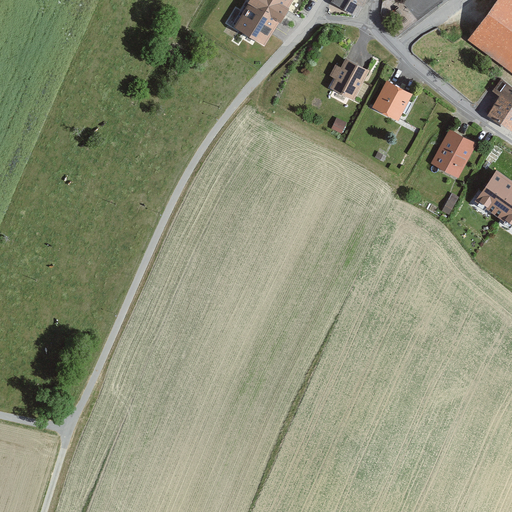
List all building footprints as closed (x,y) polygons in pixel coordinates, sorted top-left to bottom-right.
[(250,0),(235,26),(265,44),(292,0),(250,0)] [(334,0),(333,2),(356,15),(364,0),(334,0)] [(511,0),(496,0),(468,39),(511,71),(511,0)] [(369,70),(346,58),(341,67),(336,64),(330,75),(334,77),(329,87),(354,100),(369,70)] [(511,85),(499,78),(492,89),(501,95),(489,114),(511,128),(511,85)] [(387,80),(373,106),(398,120),(414,93),(387,80)] [(450,128),(431,163),(458,178),(477,143),(450,128)] [(511,179),(497,169),(474,201),(511,227),(511,179)] [(458,196),(451,192),(442,210),(449,214),(458,196)]
